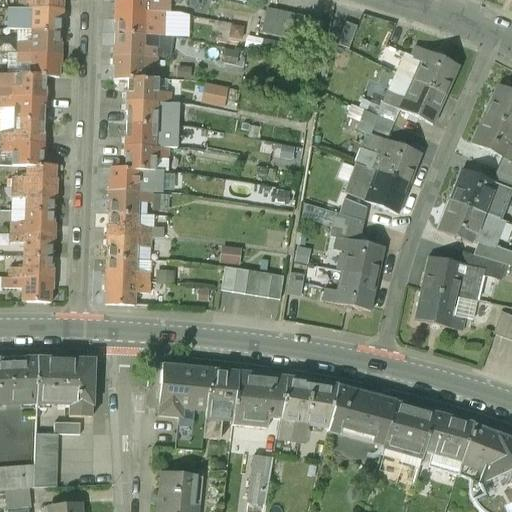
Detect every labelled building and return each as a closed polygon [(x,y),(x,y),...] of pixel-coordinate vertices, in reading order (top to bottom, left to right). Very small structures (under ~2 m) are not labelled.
[(17,0),(5,0),(5,10),(17,9),(17,0)] [(60,0),(17,0),(17,9),(62,11),(62,1),(61,0),(60,0)] [(144,0),(115,0),(115,2),(114,2),(113,12),(158,14),(158,4),(144,3),(144,0)] [(171,4),(158,4),(158,14),(170,14),(171,4)] [(17,9),(5,10),(4,23),(16,19),(17,9)] [(62,11),(17,9),(16,19),(31,20),(30,32),(59,33),(60,21),(61,21),(62,11)] [(321,21),(266,9),(261,35),(316,46),(321,21)] [(158,14),(113,12),(113,22),(114,22),(114,35),(143,36),(157,37),(158,23),(158,14)] [(170,14),(158,14),(158,23),(170,24),(170,14)] [(246,19),(229,17),(226,32),(244,35),(246,19)] [(339,40),(353,46),(362,24),(348,18),(339,40)] [(59,33),(30,32),(30,44),(16,44),(15,54),(60,56),(60,46),(59,45),(59,33)] [(143,36),(114,35),(113,47),(112,47),(112,57),(156,59),(157,49),(143,48),(143,36)] [(279,43),(262,40),(259,55),(276,58),(279,43)] [(401,52),(376,41),(367,62),(391,73),(401,52)] [(16,44),(2,42),(2,54),(15,54),(16,44)] [(425,52),(414,47),(409,58),(420,63),(425,52)] [(458,67),(425,52),(420,63),(411,82),(444,97),(458,67)] [(60,56),(15,54),(15,55),(15,63),(15,64),(15,75),(29,76),(28,77),(43,78),(43,79),(58,79),(58,66),(60,66),(60,56)] [(15,55),(7,55),(7,63),(15,63),(15,55)] [(156,59),(112,57),(111,67),(113,67),(112,81),(127,81),(127,80),(142,81),(142,80),(142,69),(156,69),(156,59)] [(15,75),(14,75),(14,77),(0,76),(0,98),(44,100),(44,90),(43,90),(43,79),(43,78),(28,77),(29,76),(15,75)] [(142,81),(127,80),(127,81),(126,93),(125,93),(125,103),(169,104),(170,94),(156,94),(156,80),(142,80),(142,81)] [(444,97),(411,82),(403,99),(398,111),(399,111),(431,126),(444,97)] [(226,89),(204,84),(200,104),(222,109),(226,89)] [(511,92),(498,86),(484,115),(511,127),(511,92)] [(403,99),(392,94),(387,106),(398,111),(403,99)] [(44,100),(0,98),(0,108),(13,109),(12,121),(42,123),(42,110),(44,110),(44,100)] [(169,104),(125,103),(124,113),(126,113),(125,125),(154,126),(155,114),(169,115),(169,104)] [(378,106),(371,103),(366,113),(393,125),(399,111),(387,106),(380,103),(378,106)] [(366,113),(363,112),(356,130),(366,134),(371,135),(372,131),(387,138),(393,125),(366,113)] [(511,142),(511,127),(484,115),(471,145),(501,159),(511,163),(511,148),(510,147),(511,142)] [(42,123),(12,121),(12,134),(0,133),(0,143),(42,145),(43,135),(41,135),(42,123)] [(154,126),(125,125),(125,138),(123,138),(123,148),(168,150),(168,139),(154,139),(154,126)] [(371,135),(366,134),(353,165),(373,173),(374,172),(381,153),(369,149),(374,137),(371,135)] [(386,141),(374,137),(369,149),(381,153),(386,141)] [(419,154),(386,141),(381,153),(374,172),(407,185),(419,154)] [(42,145),(0,143),(0,167),(11,167),(11,168),(25,168),(25,167),(40,168),(40,166),(41,155),(42,155),(42,145)] [(168,150),(123,148),(123,158),(124,158),(124,169),(124,170),(138,171),(138,172),(153,172),(153,159),(167,160),(168,150)] [(511,163),(501,159),(496,171),(511,178),(511,163)] [(373,173),(353,165),(342,194),(396,215),(407,185),(374,172),(373,173)] [(40,168),(25,167),(25,168),(25,179),(11,178),(11,189),(55,191),(56,181),(54,180),(55,167),(40,166),(40,168)] [(124,169),(109,169),(109,182),(107,182),(107,192),(151,194),(152,183),(138,183),(138,172),(138,171),(124,170),(124,169)] [(511,193),(511,178),(496,171),(490,184),(511,192),(511,193)] [(490,184),(459,172),(448,201),(500,221),(511,193),(511,192),(490,184)] [(55,191),(11,189),(10,199),(24,200),(24,212),(53,213),(53,201),(55,201),(55,191)] [(291,203),(292,190),(276,189),(275,201),(291,203)] [(151,194),(107,192),(106,202),(108,202),(107,215),(137,216),(137,204),(151,204),(151,194)] [(366,209),(342,200),(338,215),(363,223),(366,209)] [(500,221),(448,201),(436,233),(470,246),(471,243),(476,245),(491,250),(492,248),(502,222),(500,221)] [(53,213),(24,212),(23,224),(9,224),(9,234),(54,236),(54,226),(53,226),(53,213)] [(338,215),(334,214),(330,238),(334,239),(358,244),(363,223),(338,215)] [(137,216),(107,215),(107,228),(105,228),(105,237),(150,239),(150,228),(136,228),(137,216)] [(163,230),(151,229),(150,239),(162,240),(163,230)] [(54,236),(9,234),(9,244),(23,245),(22,257),(51,258),(52,246),(53,246),(54,236)] [(150,239),(105,237),(105,247),(106,248),(106,260),(135,261),(136,249),(149,249),(150,239)] [(358,244),(334,239),(332,251),(345,254),(341,274),(375,281),(382,249),(358,244)] [(511,263),(511,254),(492,248),(491,250),(476,245),(473,257),(505,266),(511,268),(511,263)] [(241,250),(221,248),(219,264),(239,266),(241,250)] [(473,257),(461,253),(457,265),(479,270),(478,275),(500,281),(505,266),(473,257)] [(51,258),(22,257),(22,269),(8,269),(7,279),(52,281),(53,271),(51,271),(51,258)] [(457,265),(425,258),(419,290),(454,297),(472,301),(478,275),(479,270),(457,265)] [(135,261),(106,260),(105,272),(104,272),(104,282),(148,284),(149,274),(135,273),(135,261)] [(235,270),(223,269),(220,292),(231,294),(235,270)] [(247,272),(235,270),(231,294),(243,296),(247,272)] [(259,274),(247,272),(243,296),(255,298),(259,274)] [(270,276),(259,274),(255,298),(267,300),(270,276)] [(304,276),(289,274),(286,295),(300,298),(304,276)] [(375,281),(341,274),(336,294),(334,307),(368,314),(375,281)] [(172,276),(156,275),(156,284),(171,284),(172,276)] [(282,278),(270,276),(267,300),(278,301),(282,278)] [(52,281),(7,279),(7,290),(21,290),(20,303),(50,304),(50,291),(52,291),(52,281)] [(148,284),(104,282),(103,292),(105,293),(104,306),(134,307),(134,294),(148,294),(148,284)] [(454,297),(419,290),(411,324),(446,332),(449,319),(454,297)] [(336,294),(324,291),(321,304),(334,307),(336,294)] [(498,334),(511,336),(511,311),(503,310),(498,334)] [(461,321),(449,319),(446,332),(458,335),(461,321)] [(37,360),(0,361),(0,406),(35,405),(37,360)] [(93,362),(37,360),(35,405),(69,406),(69,419),(90,420),(93,362)] [(209,372),(162,367),(157,418),(179,420),(182,420),(183,411),(205,413),(206,413),(209,372)] [(237,374),(209,372),(206,413),(205,413),(204,421),(231,424),(237,374)] [(273,377),(237,374),(231,424),(231,428),(265,431),(267,420),(278,421),(285,380),(285,379),(273,377)] [(337,388),(285,380),(278,421),(275,439),(298,443),(301,427),(327,431),(328,427),(337,388)] [(395,403),(337,388),(328,427),(373,439),(375,432),(386,435),(395,404),(395,403)] [(433,414),(395,404),(386,435),(380,455),(419,466),(422,453),(433,414)] [(205,413),(183,411),(182,420),(179,420),(176,451),(201,453),(204,421),(205,413)] [(472,426),(433,414),(422,453),(460,464),(472,426)] [(79,425),(53,424),(53,436),(58,436),(79,436),(79,425)] [(511,511),(511,444),(486,435),(487,432),(472,426),(460,464),(456,478),(470,482),(469,494),(473,506),(478,511),(511,511)] [(53,436),(34,436),(33,467),(32,490),(56,489),(58,436),(53,436)] [(256,452),(247,500),(268,504),(277,457),(256,452)] [(33,467),(0,469),(0,492),(4,492),(32,490),(33,467)] [(195,477),(164,474),(160,511),(195,511),(196,507),(193,507),(195,477)]
